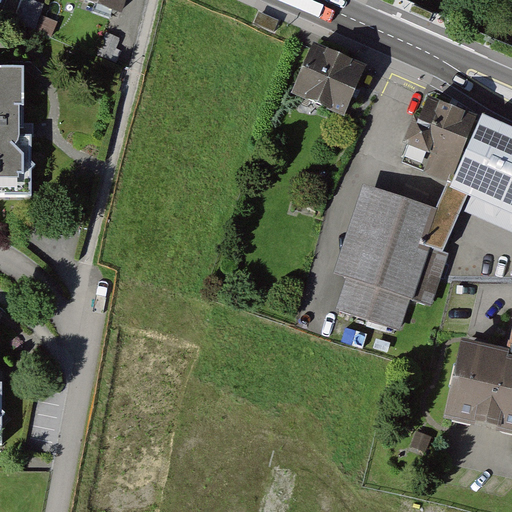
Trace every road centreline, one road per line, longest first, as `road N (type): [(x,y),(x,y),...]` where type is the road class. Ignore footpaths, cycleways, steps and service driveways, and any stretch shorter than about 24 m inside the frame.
road 1 (primary): [(511,94),(306,0)]
road 2 (residential): [(59,511),(96,308)]
